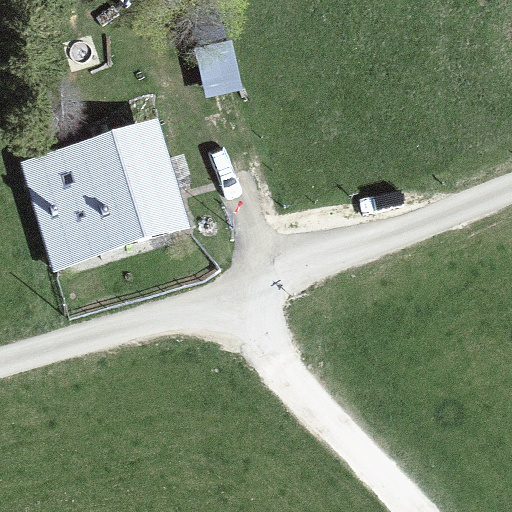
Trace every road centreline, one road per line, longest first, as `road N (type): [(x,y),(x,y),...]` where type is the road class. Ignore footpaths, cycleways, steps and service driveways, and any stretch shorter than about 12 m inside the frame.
road 1 (track): [(0,375),(255,303),(279,374),(398,511)]
road 2 (unclassified): [(255,303),(511,199)]
